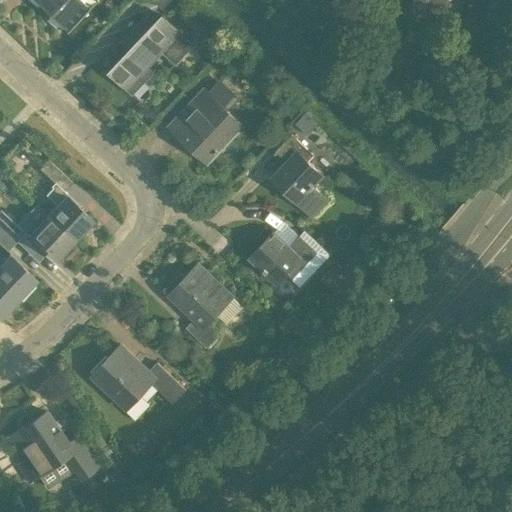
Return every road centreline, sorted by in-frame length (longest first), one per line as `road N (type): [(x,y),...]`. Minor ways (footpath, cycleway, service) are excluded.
road 1 (residential): [(0,52),(151,201),(141,235),(56,326),(0,367)]
road 2 (secondary): [(213,511),(304,437),(511,225)]
